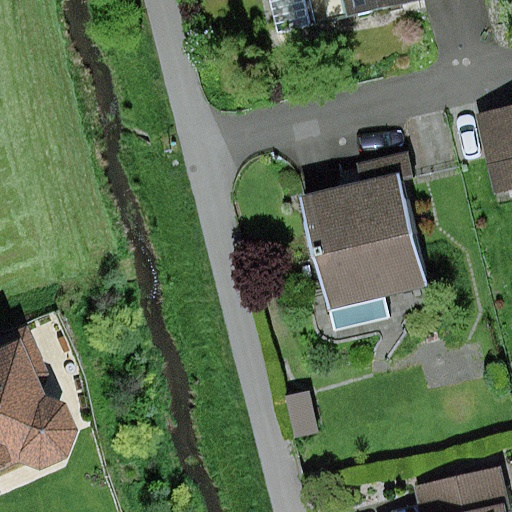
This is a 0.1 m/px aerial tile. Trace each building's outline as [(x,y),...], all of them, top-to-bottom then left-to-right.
[(267,0),(277,37),(421,0),(267,0)] [(511,104),(477,113),(495,191),(511,187),(511,104)] [(359,183),(299,197),(331,332),(390,318),(385,295),(425,286),(400,181),(412,178),(406,153),(355,165),(359,183)] [(16,341),(0,348),(0,470),(18,462),(38,471),(67,459),(77,430),(67,404),(46,399),(41,393),(50,376),(28,325),(12,332),(16,341)] [(310,393),(286,398),(294,439),(318,434),(310,393)] [(413,488),(418,511),(469,511),(504,504),(508,503),(500,468),(413,488)]
